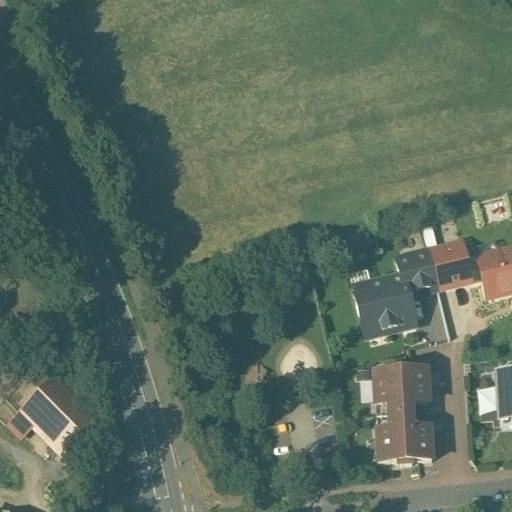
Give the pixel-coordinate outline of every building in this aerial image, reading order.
[(427,253),(436,288),(436,292),(469,284),(460,245),(427,253)] [(394,261),(399,280),(402,279),(406,295),(436,288),(427,253),(394,261)] [(498,262),(478,267),(485,298),(511,290),(511,253),(497,257),(498,262)] [(399,280),(352,291),(364,340),(414,328),(406,295),(402,279),(399,280)] [(391,375),(372,376),(374,408),(376,408),(378,433),(375,434),(377,466),(396,465),(396,468),(411,467),(411,464),(430,463),(429,431),(411,432),(409,406),(427,405),(425,373),(406,374),(406,371),(391,372),(391,375)] [(511,375),(497,377),(499,421),(511,420),(511,375)] [(101,429),(55,383),(21,417),(66,462),(101,429)]
